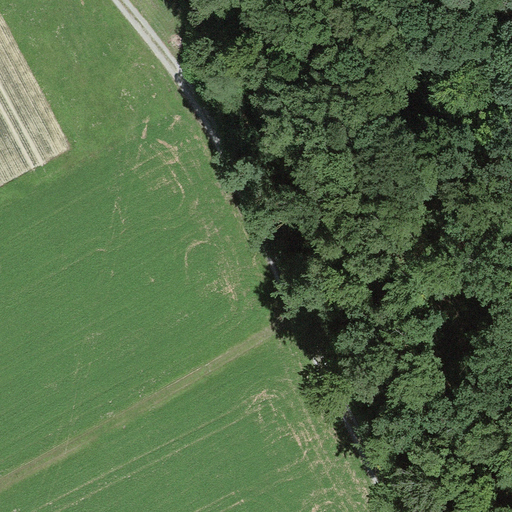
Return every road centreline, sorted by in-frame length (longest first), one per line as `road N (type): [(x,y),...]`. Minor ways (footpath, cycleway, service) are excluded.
road 1 (track): [(118,0),(246,181),(398,511)]
road 2 (track): [(455,0),(511,178)]
